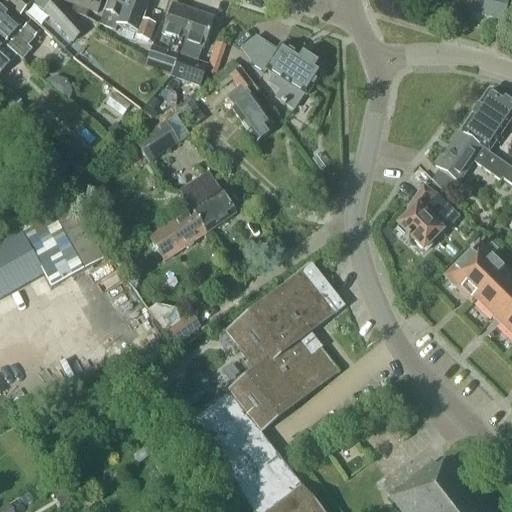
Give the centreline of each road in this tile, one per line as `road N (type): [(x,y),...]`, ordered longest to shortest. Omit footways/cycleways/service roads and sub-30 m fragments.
road 1 (unclassified): [(511,464),(424,381),(396,342),(366,274),(353,215)]
road 2 (residential): [(215,311),(353,215)]
road 3 (unclassified): [(353,215),(378,93),(371,59)]
road 4 (residential): [(511,70),(451,56),(371,59)]
